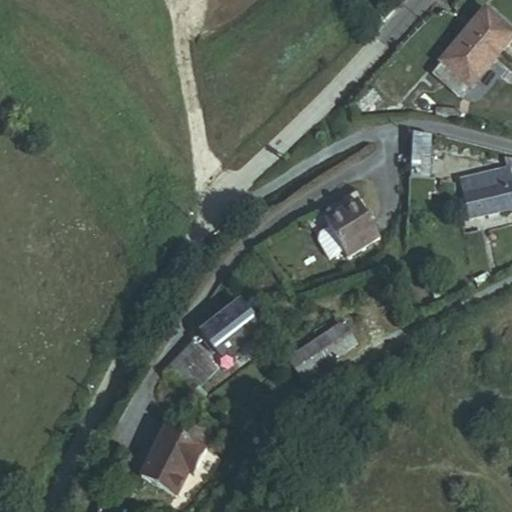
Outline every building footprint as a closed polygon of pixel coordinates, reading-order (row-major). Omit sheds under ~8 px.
[(445,81),(495,36),(466,5),(402,62),(428,90),(442,77),(445,81)] [(411,127),(407,169),(428,171),(431,129),(411,127)] [(451,154),(486,158),(487,139),(453,133),(451,154)] [(499,202),(511,202),(511,164),(499,164),(499,202)] [(362,275),(367,282),(398,258),(375,228),(344,251),(347,256),(362,275)] [(349,285),(362,275),(347,256),(338,262),(337,270),(349,285)] [(205,334),(227,366),(265,338),(242,307),(205,334)] [(294,362),(309,384),(367,347),(353,323),(294,362)] [(189,398),(227,366),(205,334),(202,338),(198,334),(163,379),(189,398)] [(209,456),(169,437),(145,487),(181,504),(193,479),(196,473),(201,475),(209,456)]
